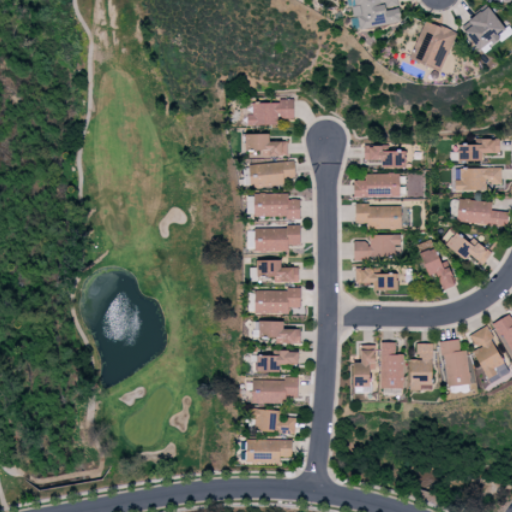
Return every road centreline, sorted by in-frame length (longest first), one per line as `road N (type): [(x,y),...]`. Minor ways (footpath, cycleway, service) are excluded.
road 1 (residential): [(317,492),(327,392),(327,141)]
road 2 (residential): [(403,511),(317,492),(236,489),(80,511)]
road 3 (residential): [(329,317),(440,317),(480,302),(511,271)]
